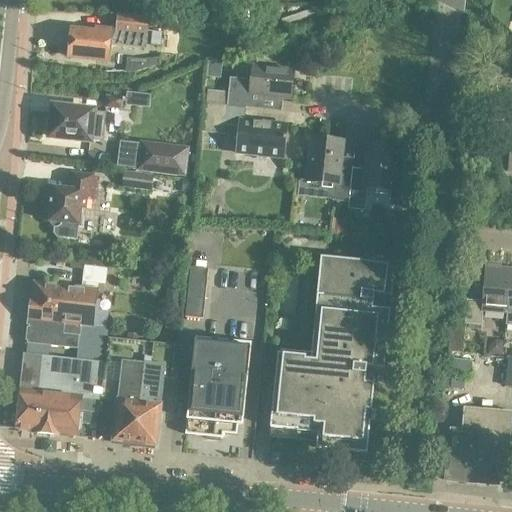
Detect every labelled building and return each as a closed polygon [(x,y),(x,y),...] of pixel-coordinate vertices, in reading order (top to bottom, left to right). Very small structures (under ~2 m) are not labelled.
[(147,16),(111,12),(109,31),(111,31),(109,47),(143,50),(147,16)] [(162,27),(163,46),(174,45),(173,26),(162,27)] [(71,42),(67,42),(66,55),(70,55),(69,58),(108,62),(109,47),(111,31),(109,31),(97,30),(96,33),(72,31),(71,42)] [(125,74),(135,74),(158,67),(159,59),(143,61),(127,59),(125,74)] [(251,81),(230,79),(227,107),(246,109),(248,109),(249,97),(290,101),(294,70),(253,66),(251,81)] [(106,97),(105,108),(120,110),(121,99),(106,97)] [(227,107),(203,104),(200,133),(224,136),(225,126),(238,127),(239,122),(244,122),(246,109),(227,107)] [(105,114),(93,113),(53,108),(52,122),(49,124),(48,131),(50,134),(50,138),(89,142),(102,143),(105,114)] [(239,122),(238,127),(236,154),(284,159),(287,127),(244,122),(239,122)] [(332,202),(349,204),(352,170),(340,169),(343,143),(311,139),(307,183),(334,186),(332,202)] [(140,142),(136,172),(186,179),(190,149),(140,142)] [(352,170),(349,204),(348,210),(365,211),(367,189),(395,192),(399,148),(380,146),(379,149),(367,148),(365,171),(352,170)] [(121,189),(152,193),(154,176),(124,172),(124,173),(120,172),(118,188),(121,188),(121,189)] [(85,200),(95,201),(97,178),(72,175),(70,192),(44,189),(42,203),(46,204),(44,222),(48,222),(51,228),(54,229),(54,235),(57,239),(76,241),(79,210),(84,211),(85,200)] [(195,188),(196,182),(187,181),(183,180),(182,193),(194,194),(195,188)] [(331,219),(331,234),(344,235),(345,220),(331,219)] [(395,266),(321,258),(310,357),(262,352),(260,375),(276,376),(269,438),(317,443),(316,449),(338,451),(337,460),(372,464),(378,412),(372,412),(374,385),(373,385),(375,370),(385,371),(386,354),(392,354),(393,343),(387,342),(389,323),(395,324),(396,312),(390,312),(381,311),(383,296),(392,297),(398,297),(399,285),(393,285),(395,266)] [(483,302),(467,301),(465,325),(481,326),(482,312),(507,314),(510,269),(500,269),(500,265),(486,264),(483,302)] [(28,345),(77,350),(80,326),(92,327),(96,292),(97,292),(98,286),(105,286),(107,270),(84,267),(81,290),(69,289),(69,288),(34,284),(33,297),(32,297),(29,319),(31,319),(28,345)] [(202,320),(207,270),(189,268),(185,318),(202,320)] [(450,328),(448,353),(463,354),(465,329),(450,328)] [(223,440),(224,435),(237,436),(238,426),(243,427),(251,344),(195,338),(186,436),(208,438),(207,440),(219,441),(219,439),(223,440)] [(106,365),(103,364),(100,400),(118,402),(117,409),(115,411),(114,417),(116,419),(113,443),(137,446),(138,449),(146,449),(149,447),(156,448),(159,424),(161,422),(162,416),(160,414),(161,407),(159,407),(162,379),(176,380),(180,347),(108,340),(106,365)] [(103,364),(25,356),(21,393),(99,402),(100,400),(103,364)] [(450,360),(449,377),(469,378),(471,361),(450,360)] [(449,378),(448,389),(463,391),(464,380),(449,378)] [(98,415),(99,402),(21,393),(17,430),(36,432),(36,434),(58,436),(58,435),(77,437),(80,413),(98,415)] [(445,482),(498,486),(500,457),(509,458),(511,420),(511,413),(464,409),(462,431),(450,430),(449,450),(448,450),(445,482)]
